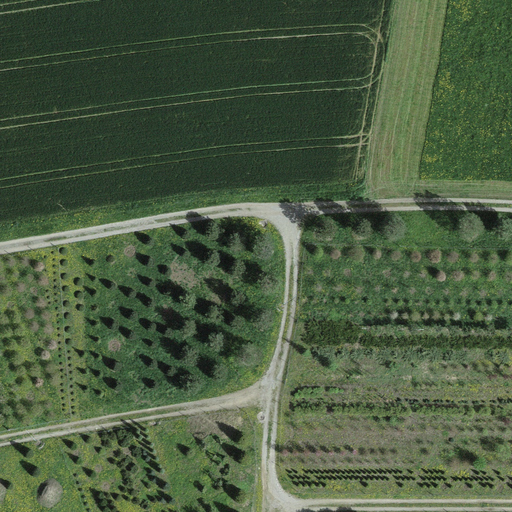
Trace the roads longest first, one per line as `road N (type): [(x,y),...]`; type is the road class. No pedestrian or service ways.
road 1 (track): [(511,209),(291,212),(0,252)]
road 2 (track): [(291,212),(289,311),(267,461),(272,511)]
road 3 (track): [(272,397),(139,413),(0,445)]
road 4 (track): [(511,503),(273,509)]
